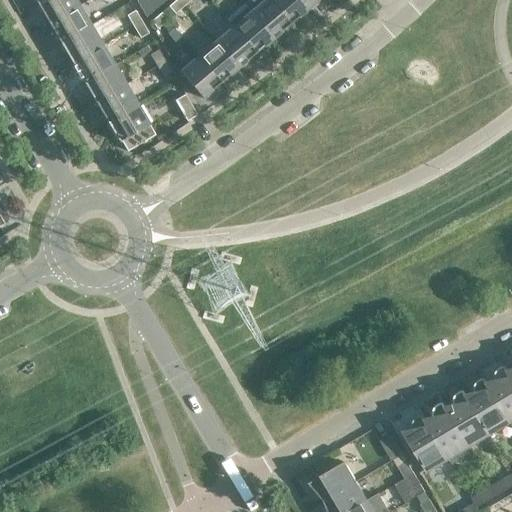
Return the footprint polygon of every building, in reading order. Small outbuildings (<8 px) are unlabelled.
[(79,6),(75,0),(44,0),(37,4),(49,24),(79,6)] [(137,0),(147,17),(157,8),(149,0),(137,0)] [(185,6),(180,0),(176,0),(168,7),(175,14),(185,6)] [(290,24),(269,0),(265,0),(250,12),(273,39),(290,24)] [(308,10),(299,0),(269,0),(290,24),(308,10)] [(319,0),(299,0),(308,10),(319,0)] [(91,26),(79,6),(49,24),(60,44),(91,26)] [(142,22),(135,11),(126,16),(133,27),(142,22)] [(273,39),(250,12),(233,27),(255,54),(273,39)] [(167,20),(161,13),(151,22),(157,29),(160,27),(166,22),(167,20)] [(149,34),(142,22),(133,27),(140,39),(149,34)] [(166,34),(172,29),(166,22),(160,27),(166,34)] [(102,46),(91,26),(60,44),(72,63),(102,46)] [(255,54),(233,27),(215,42),(238,69),(255,54)] [(166,34),(166,35),(171,41),(177,36),(172,29),(166,34)] [(238,69),(215,42),(198,57),(221,83),(238,69)] [(114,66),(102,46),(72,63),(84,83),(114,66)] [(165,62),(158,50),(150,55),(157,67),(165,62)] [(221,83),(198,57),(180,72),(202,99),(221,83)] [(172,73),(165,62),(157,67),(163,78),(172,73)] [(126,85),(114,66),(84,83),(96,103),(126,85)] [(137,105),(126,85),(96,103),(107,123),(137,105)] [(197,116),(185,95),(175,101),(187,122),(197,116)] [(156,135),(137,105),(107,123),(119,143),(121,142),(127,152),(156,135)] [(496,380),(487,382),(486,383),(509,422),(511,420),(511,379),(507,370),(508,370),(506,366),(503,367),(501,368),(499,370),(497,373),(496,376),(496,380)] [(475,392),(467,394),(466,395),(489,434),(509,422),(486,383),(487,382),(485,379),(482,379),(479,381),(477,383),(476,386),(475,389),(475,392)] [(455,405),(446,406),(445,407),(468,447),(489,434),(466,395),(467,394),(464,391),(462,391),(459,393),(457,395),(455,398),(454,401),(455,405)] [(434,417),(425,419),(424,419),(448,459),(468,447),(445,407),(446,406),(444,403),(441,404),(438,405),(436,408),(434,410),(434,414),(434,417)] [(426,471),(448,459),(424,419),(425,419),(423,415),(420,416),(418,417),(415,420),(414,422),(413,426),(413,429),(403,431),(426,471)] [(403,454),(392,435),(380,442),(392,461),(403,454)] [(322,492),(327,500),(356,482),(345,463),(339,466),(337,462),(324,471),(326,474),(310,484),(319,494),(322,492)] [(414,473),(407,462),(398,467),(405,479),(414,473)] [(421,484),(414,473),(405,479),(411,490),(421,484)] [(491,486),(497,496),(511,487),(511,486),(506,477),(491,486)] [(348,511),(367,501),(356,482),(327,500),(331,507),(328,509),(328,511),(348,511)] [(477,508),(492,499),(486,489),(471,498),(477,508)] [(432,511),(436,510),(429,499),(420,504),(424,511),(432,511)] [(374,511),(367,501),(348,511),(374,511)]
